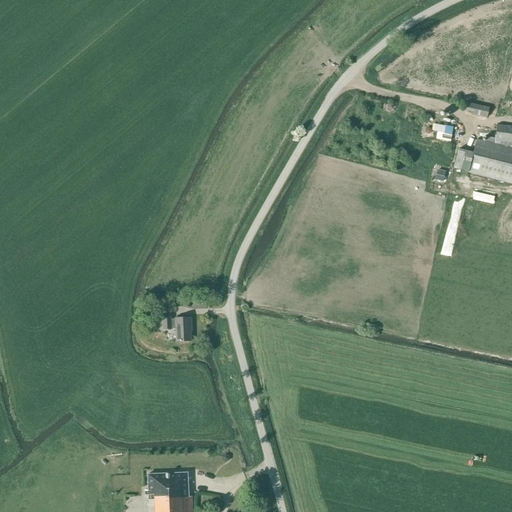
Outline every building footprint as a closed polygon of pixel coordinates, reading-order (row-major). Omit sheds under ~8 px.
[(487,118),(489,108),(465,103),(464,110),(473,112),(472,115),(487,118)] [(511,125),(496,123),(493,145),(476,140),(473,152),(458,149),(453,168),(468,172),(468,173),(511,184),(511,125)] [(435,124),(433,131),(438,132),(437,139),(449,142),(452,127),(435,124)] [(443,182),(447,171),(437,168),(434,179),(443,182)] [(170,320),(170,316),(162,317),(163,330),(171,329),(175,329),(176,342),(190,341),(190,328),(191,328),(190,318),(175,319),(175,320),(170,320)] [(191,511),(191,497),(188,497),(187,473),(147,475),(148,490),(145,491),(145,511),(191,511)]
